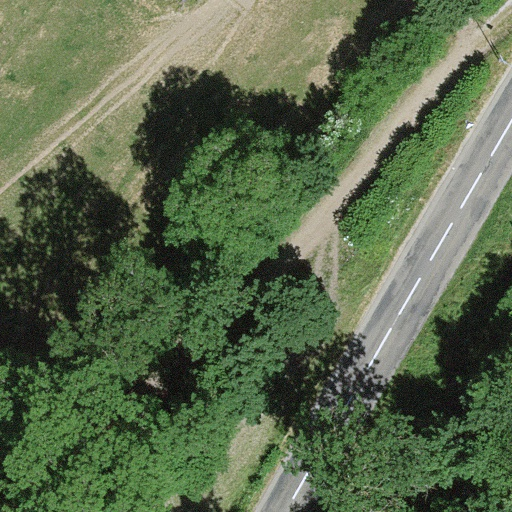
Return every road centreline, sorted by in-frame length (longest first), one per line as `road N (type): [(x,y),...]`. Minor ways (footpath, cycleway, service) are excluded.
road 1 (track): [(511,8),(27,511)]
road 2 (tertiary): [(511,120),(286,511)]
